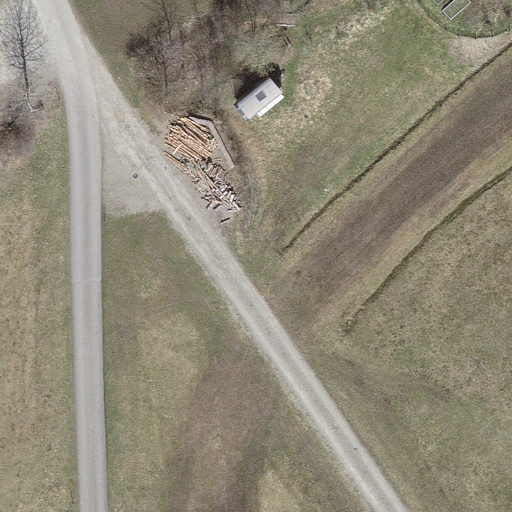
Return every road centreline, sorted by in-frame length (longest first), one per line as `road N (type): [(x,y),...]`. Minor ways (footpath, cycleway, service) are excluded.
road 1 (track): [(79,56),(374,511)]
road 2 (track): [(42,0),(79,56),(92,511)]
